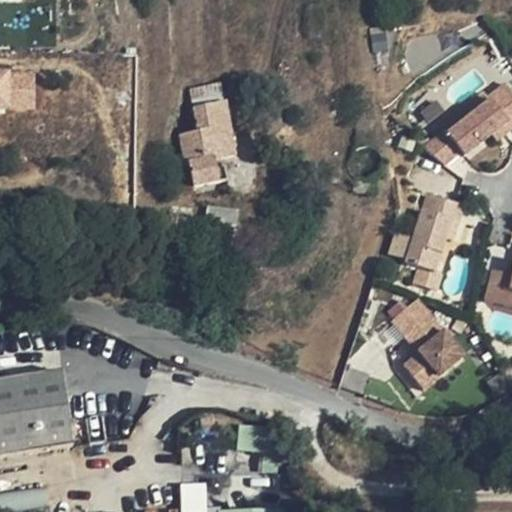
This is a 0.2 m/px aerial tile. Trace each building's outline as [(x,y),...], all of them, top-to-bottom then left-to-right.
[(11,69),(0,69),(0,109),(35,109),(35,73),(11,73),(11,69)] [(234,157),(222,84),(192,89),(198,133),(180,136),(185,165),(190,164),(194,188),(218,183),(214,161),(222,159),(234,157)] [(509,124),(511,128),(511,92),(507,85),(490,97),(492,101),(448,135),(445,130),(429,143),(445,163),(461,151),(476,139),(481,145),(492,136),(509,124)] [(511,128),(509,124),(492,136),(497,142),(511,130),(511,128)] [(476,139),(461,151),(465,157),(481,145),(476,139)] [(222,159),(214,161),(218,183),(228,182),(222,159)] [(375,193),(377,177),(376,177),(375,178),(371,180),(366,181),(361,180),(357,178),(356,177),(354,192),(375,193)] [(451,221),(458,224),(464,206),(428,195),(406,264),(425,270),(431,252),(440,254),(445,239),(451,221)] [(192,210),(171,207),(169,213),(191,217),(192,210)] [(215,227),(218,210),(208,208),(206,223),(206,225),(215,227)] [(237,213),(218,210),(215,227),(206,225),(203,247),(232,251),(237,213)] [(206,223),(162,217),(158,240),(203,247),(206,225),(206,223)] [(452,242),(458,224),(451,221),(445,239),(452,242)] [(492,224),(484,222),(481,235),(488,237),(492,224)] [(434,273),(440,254),(431,252),(425,270),(434,273)] [(511,276),(509,275),(492,271),(485,302),(511,309),(511,276)] [(425,360),(409,373),(424,391),(464,358),(417,301),(392,321),(419,353),(425,360)] [(480,311),(475,310),(473,321),(477,327),(482,324),(479,319),(480,311)] [(467,324),(459,319),(452,329),(460,334),(467,324)] [(425,360),(419,353),(404,366),(409,373),(425,360)] [(57,374),(0,382),(0,457),(67,448),(57,374)] [(182,484),(183,511),(286,511),(286,503),(211,509),(209,482),(182,484)]
